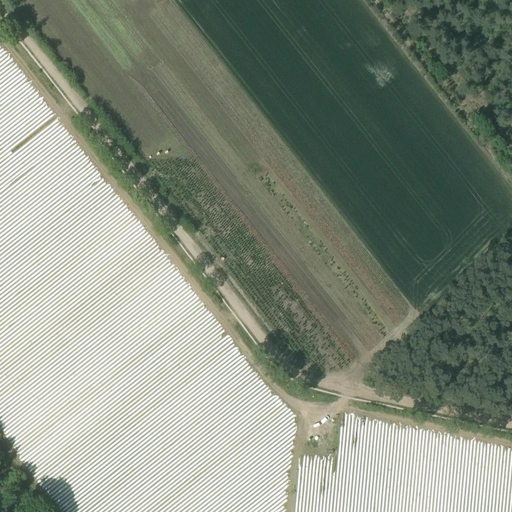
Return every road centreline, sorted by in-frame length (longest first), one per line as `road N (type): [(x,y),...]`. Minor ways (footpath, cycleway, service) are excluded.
road 1 (track): [(511,423),(320,383),(286,366),(0,5)]
road 2 (track): [(381,0),(511,166)]
